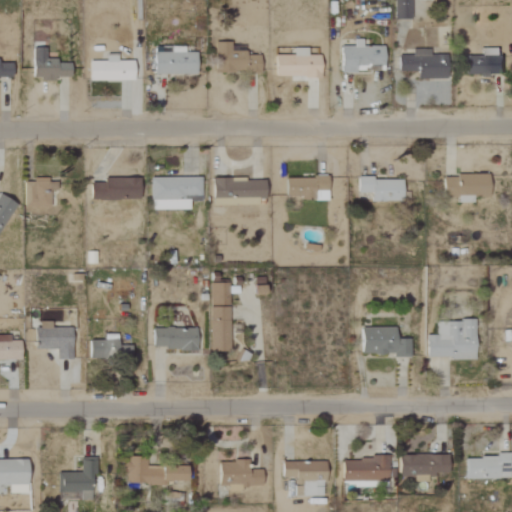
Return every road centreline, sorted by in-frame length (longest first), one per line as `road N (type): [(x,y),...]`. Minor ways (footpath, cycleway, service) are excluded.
road 1 (residential): [(0,412),(511,406)]
road 2 (residential): [(0,132),(511,127)]
